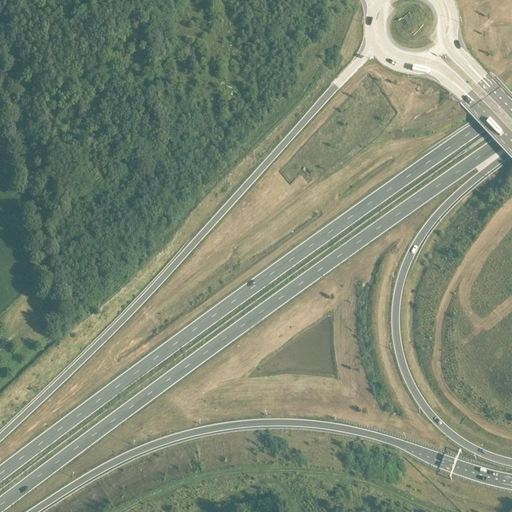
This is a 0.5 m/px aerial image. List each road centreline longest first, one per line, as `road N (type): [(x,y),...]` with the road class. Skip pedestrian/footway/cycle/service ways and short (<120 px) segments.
road 1 (trunk): [(0,506),(511,136)]
road 2 (trunk): [(511,106),(0,474)]
road 3 (trunk): [(373,45),(204,239),(0,435)]
road 4 (trunk): [(30,511),(139,449),(244,423),(359,431),(511,481)]
road 5 (trunk): [(511,462),(473,448),(423,405),(401,361),(396,327),(398,291),(416,243),(452,199),(511,151)]
